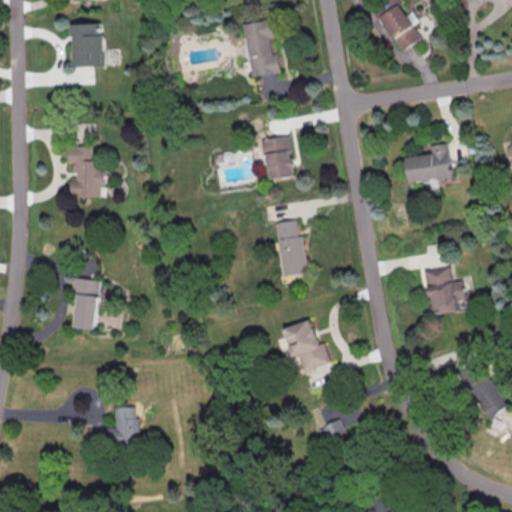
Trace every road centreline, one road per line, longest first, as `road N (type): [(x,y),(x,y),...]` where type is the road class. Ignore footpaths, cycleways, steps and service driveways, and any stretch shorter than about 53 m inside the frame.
road 1 (residential): [(0,382),(18,233),(13,0)]
road 2 (residential): [(511,494),(460,472),(419,427),(385,344),(359,190)]
road 3 (residential): [(359,190),(343,105),(511,79)]
